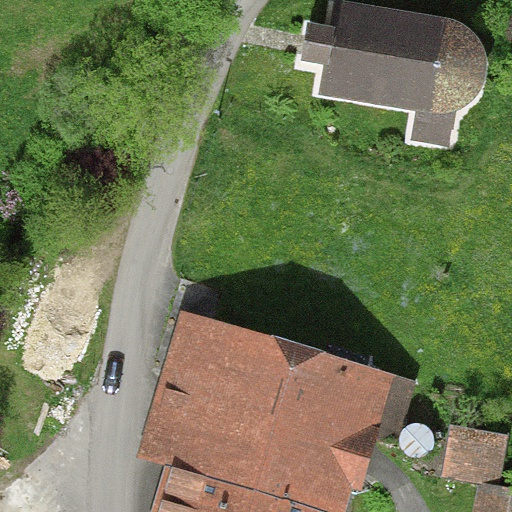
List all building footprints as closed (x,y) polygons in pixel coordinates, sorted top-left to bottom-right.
[(328,38),(304,34),(299,65),(323,70),(318,94),(416,110),(410,142),(444,148),(449,110),(459,105),(466,99),(472,90),(475,80),(476,69),(474,60),(470,51),(463,43),(455,37),(445,33),(332,14),(328,38)] [(86,139),(69,162),(86,175),(103,152),(86,139)] [(350,482),(363,441),(382,446),(399,393),(217,335),(216,337),(185,328),(144,464),(173,472),(160,511),(331,511),(342,480),(350,482)] [(399,451),(402,456),(407,460),(413,462),(419,462),(425,459),(429,454),(431,448),(430,441),(427,436),(422,432),(416,430),(410,431),(404,433),(400,438),(398,444),(399,451)] [(511,511),(511,496),(486,491),(483,491),(478,511),(511,511)]
